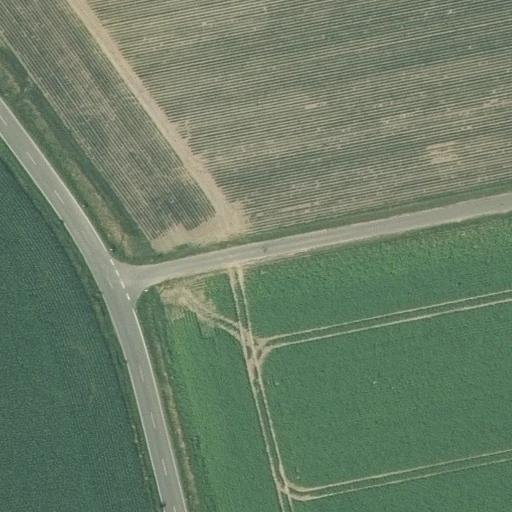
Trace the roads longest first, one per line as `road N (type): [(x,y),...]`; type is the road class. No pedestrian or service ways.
road 1 (unclassified): [(511,201),(110,287)]
road 2 (secondary): [(110,287),(174,511)]
road 3 (secondary): [(0,118),(110,287)]
